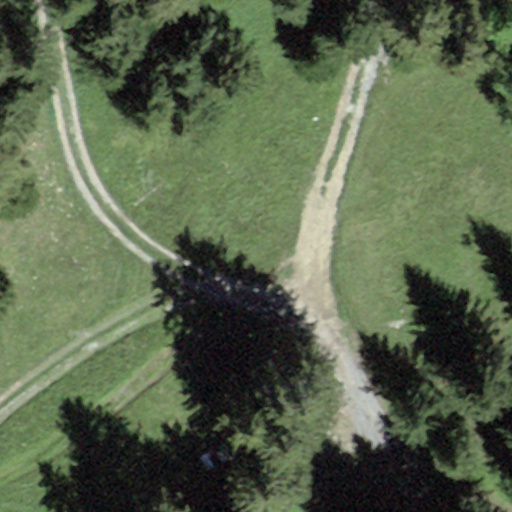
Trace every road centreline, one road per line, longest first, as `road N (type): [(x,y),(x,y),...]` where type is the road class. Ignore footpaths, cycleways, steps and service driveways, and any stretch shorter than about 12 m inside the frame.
road 1 (track): [(483,511),(353,397),(308,318),(266,301),(124,318),(56,350),(0,398)]
road 2 (track): [(266,301),(152,250),(96,209),(61,154),(42,0)]
